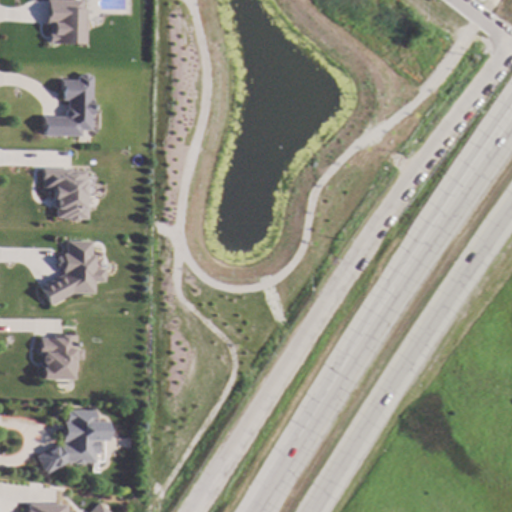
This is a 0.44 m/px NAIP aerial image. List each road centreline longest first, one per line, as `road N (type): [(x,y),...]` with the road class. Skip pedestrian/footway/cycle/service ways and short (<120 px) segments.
road 1 (residential): [(508,41),(394,198),(189,511)]
road 2 (trunk): [(511,105),(251,511)]
road 3 (trunk): [(302,511),(511,205)]
